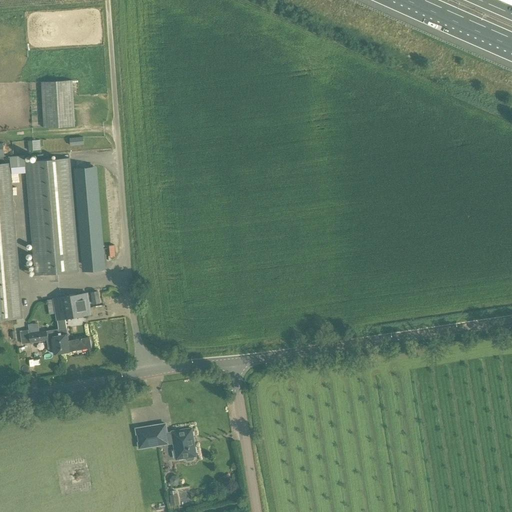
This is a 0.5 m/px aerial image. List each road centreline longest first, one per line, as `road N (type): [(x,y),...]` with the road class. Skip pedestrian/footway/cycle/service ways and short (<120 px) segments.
road 1 (unclassified): [(147,376),(127,267),(107,0)]
road 2 (tertiary): [(233,362),(511,320)]
road 3 (unclassified): [(256,511),(233,362)]
road 4 (tertiary): [(0,398),(147,376)]
